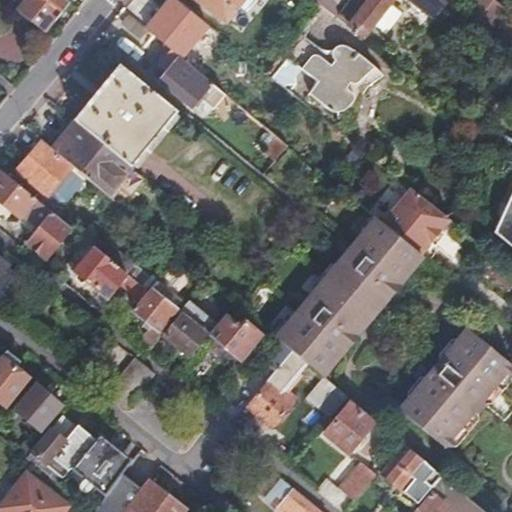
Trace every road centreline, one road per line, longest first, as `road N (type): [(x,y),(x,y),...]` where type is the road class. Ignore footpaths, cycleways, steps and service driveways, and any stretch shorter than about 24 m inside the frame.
road 1 (residential): [(220,420),(183,465),(0,322)]
road 2 (residential): [(102,0),(0,118)]
